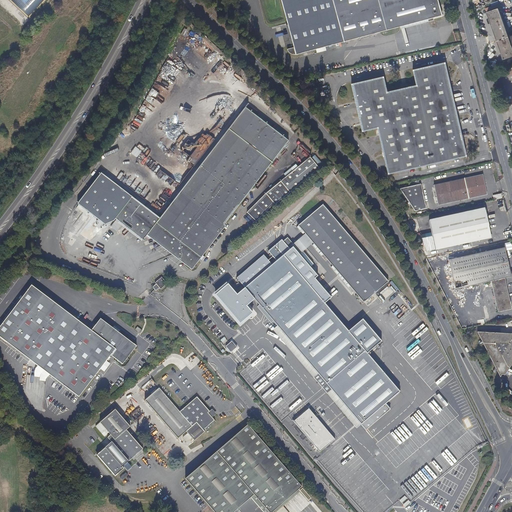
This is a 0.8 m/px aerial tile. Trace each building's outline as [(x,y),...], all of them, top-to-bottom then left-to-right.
[(46,0),(14,0),(20,5),(32,16),(42,6),(46,0)] [(442,15),(437,0),(282,0),(284,8),(288,21),(294,46),(287,47),(289,52),(291,53),(293,54),(295,54),(313,49),(335,43),(354,38),(375,33),(399,26),(424,20),(442,15)] [(504,59),(511,56),(511,39),(501,8),(487,13),(504,59)] [(460,128),(454,100),(445,63),(414,70),(417,85),(387,92),(384,77),(353,84),(357,103),(363,130),(379,127),(383,145),(389,173),(404,169),(441,161),(466,155),(460,128)] [(192,268),(290,141),(247,107),(160,217),(132,196),(117,215),(122,219),(123,218),(125,223),(127,223),(130,225),(131,225),(133,229),(134,229),(137,231),(139,230),(140,235),(141,234),(146,238),(150,234),(151,235),(150,236),(153,239),(157,237),(159,242),(162,241),(164,246),(167,245),(168,250),(172,249),(173,254),(174,253),(176,254),(177,254),(178,258),(180,258),(181,259),(183,258),(184,263),(185,262),(192,268)] [(133,145),(128,151),(136,157),(141,151),(133,145)] [(198,155),(201,151),(199,149),(196,147),(191,156),(194,158),(196,154),(198,155)] [(276,205),(322,170),(313,158),(268,193),(276,204),(276,205)] [(132,196),(101,172),(77,203),(105,224),(115,218),(117,215),(132,196)] [(487,196),(482,176),(434,186),(438,206),(487,196)] [(426,210),(420,186),(399,191),(414,213),(426,210)] [(257,221),(276,204),(268,193),(248,211),(257,221)] [(388,284),(325,207),(300,227),(307,235),(314,245),(364,305),(388,284)] [(491,238),(485,209),(429,220),(435,250),(464,244),(491,238)] [(230,250),(235,257),(283,220),(278,213),(230,250)] [(300,256),(314,245),(307,235),(294,245),(292,247),(300,256)] [(318,278),(300,256),(292,247),(294,245),(289,239),(284,243),(282,240),(276,246),(324,305),(331,300),(315,281),(318,278)] [(350,370),(366,356),(348,334),(324,305),(276,246),(269,251),(272,255),(277,262),(273,266),(264,255),(236,278),(245,289),(237,295),(247,307),(255,300),(260,306),(257,308),(259,310),(260,309),(271,323),(270,324),(271,325),(274,324),(275,325),(306,363),(311,368),(322,383),(330,392),(345,380),(340,374),(348,367),(350,370)] [(511,278),(504,249),(474,255),(448,260),(450,268),(455,289),(472,286),(491,281),(499,312),(511,310),(508,297),(504,279),(511,278)] [(161,289),(168,283),(162,276),(155,282),(156,284),(153,287),(156,291),(160,288),(161,289)] [(137,345),(101,317),(92,329),(32,283),(0,324),(0,334),(78,395),(111,354),(123,363),(137,345)] [(247,307),(237,295),(229,285),(216,295),(240,324),(253,314),(247,307)] [(494,292),(482,294),(482,296),(486,295),(487,302),(492,301),(494,308),(496,307),(494,292)] [(380,344),(362,322),(348,334),(366,356),(380,344)] [(306,363),(275,325),(270,328),(306,372),(311,368),(306,363)] [(511,358),(511,334),(511,335),(478,332),(494,364),(500,377),(506,368),(511,358)] [(230,353),(237,348),(231,342),(225,347),(230,353)] [(376,398),(390,386),(366,356),(350,370),(348,367),(340,374),(345,380),(330,392),(351,418),(376,398)] [(322,383),(311,368),(306,372),(318,387),(321,384),(322,383)] [(45,382),(48,373),(43,371),(40,380),(45,382)] [(216,421),(212,417),(214,415),(210,410),(209,411),(197,396),(180,411),(152,377),(149,380),(157,389),(145,399),(178,438),(186,431),(194,440),(216,421)] [(351,418),(330,392),(322,383),(321,384),(318,387),(347,422),(351,418)] [(356,424),(380,403),(376,398),(351,418),(356,424)] [(322,431),(297,400),(281,412),(300,435),(303,433),(309,441),(322,431)] [(143,448),(126,429),(130,426),(116,408),(100,421),(110,433),(107,435),(111,440),(97,453),(115,474),(124,467),(123,465),(124,464),(128,461),(143,448)] [(268,511),(269,511),(300,485),(247,422),(215,449),(252,492),(249,494),(214,453),(185,478),(213,511),(268,511)] [(309,496),(304,490),(301,486),(298,488),(302,493),(301,494),(306,499),(309,496)]
